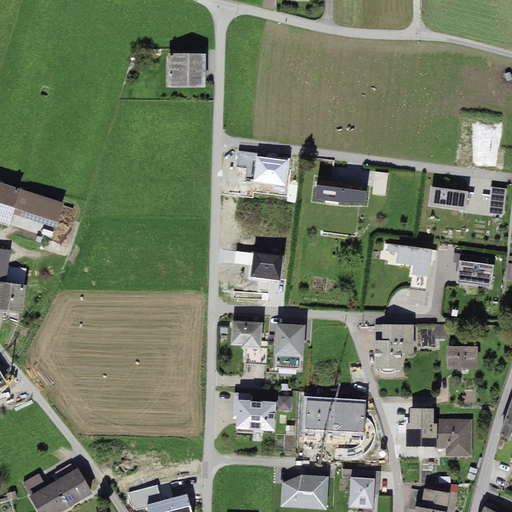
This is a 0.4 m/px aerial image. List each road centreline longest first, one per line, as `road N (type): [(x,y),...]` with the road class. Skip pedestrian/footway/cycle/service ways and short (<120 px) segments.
road 1 (residential): [(218,134),(503,173)]
road 2 (residential): [(397,511),(381,414),(345,315)]
road 3 (residential): [(205,511),(212,310)]
road 4 (residential): [(223,7),(355,35),(420,38)]
road 5 (residential): [(120,511),(0,353)]
road 6 (residential): [(212,310),(218,134)]
road 7 (residential): [(212,310),(345,315)]
road 8 (residential): [(476,511),(511,388)]
road 9 (residential): [(218,134),(223,7)]
